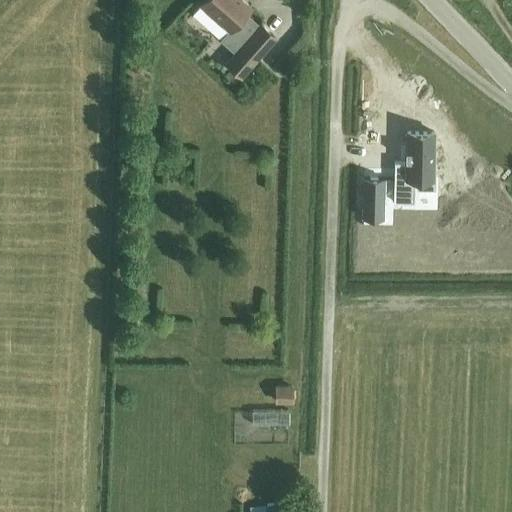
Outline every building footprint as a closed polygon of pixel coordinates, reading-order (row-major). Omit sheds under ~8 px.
[(241,75),(275,36),(260,23),(259,25),(245,13),(251,7),(242,0),(203,0),(200,5),(228,30),(220,39),(235,52),(226,62),(241,75)] [(310,76),(298,76),(298,85),(310,85),(310,76)] [(434,130),(404,129),(404,161),(393,161),(392,200),(413,201),(413,179),(433,179),(434,130)] [(383,180),(363,179),(361,221),(381,222),(383,180)] [(457,236),(459,211),(434,210),(432,234),(457,236)] [(275,400),(292,400),(292,386),(275,386),(275,400)] [(266,505),(267,511),(288,511),(287,501),(266,505)]
